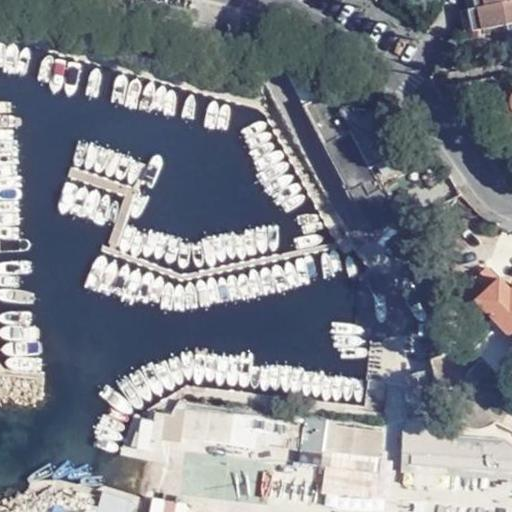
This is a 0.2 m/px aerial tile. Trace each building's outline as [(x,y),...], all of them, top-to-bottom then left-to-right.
[(486,9),(484,0),(465,0),(468,13),(460,15),(466,37),(485,32),(480,11),(486,9)] [(511,0),(484,0),(486,9),(480,11),(485,32),(511,26),(511,0)] [(347,103),(334,77),(318,86),(323,96),(306,104),(350,191),(361,187),(367,198),(381,190),(369,166),(395,152),(372,105),(360,110),(355,100),(347,103)] [(511,290),(503,280),(501,281),(489,269),(466,289),(511,337),(511,290)] [(405,383),(405,392),(413,422),(406,423),(403,426),(401,457),(410,457),(409,467),(511,475),(511,449),(504,443),(479,440),(453,437),(443,413),(430,405),(423,372),(410,375),(406,378),(405,383)] [(277,447),(280,423),(185,412),(183,423),(181,435),(251,443),(277,447)] [(250,452),(251,443),(181,435),(183,423),(149,418),(147,442),(180,446),(180,443),(250,452)] [(324,428),(280,423),(277,447),(322,452),(324,428)] [(410,457),(401,457),(400,475),(511,483),(511,475),(409,467),(410,457)] [(97,490),(90,511),(126,511),(130,499),(97,490)]
